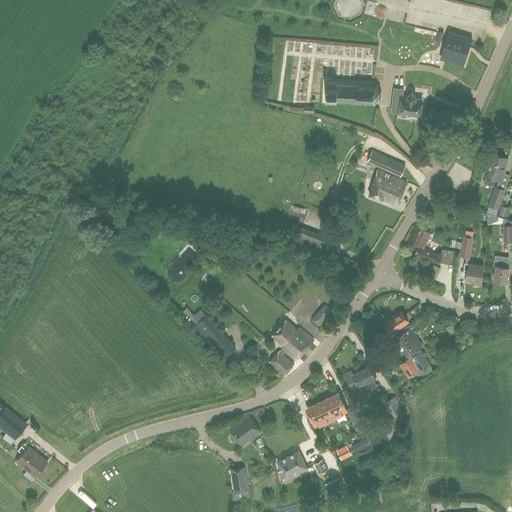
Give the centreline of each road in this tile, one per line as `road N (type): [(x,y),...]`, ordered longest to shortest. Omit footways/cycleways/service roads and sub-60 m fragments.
road 1 (tertiary): [(41,511),(114,442),(284,388),(333,338),(378,271)]
road 2 (tertiary): [(378,271),(469,123)]
road 3 (unclassified): [(511,310),(463,312),(378,271)]
